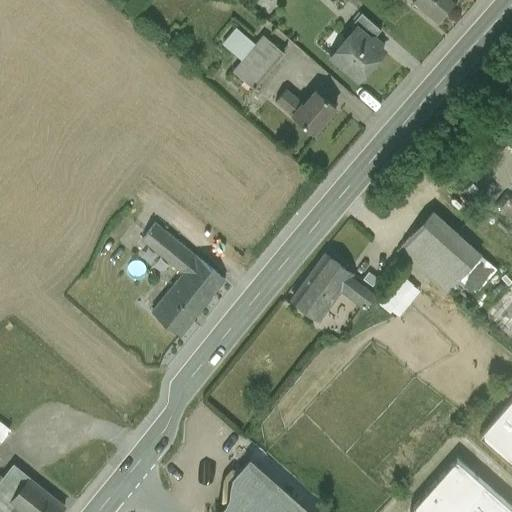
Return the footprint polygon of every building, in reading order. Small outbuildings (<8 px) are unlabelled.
[(148,0),(145,0),(123,26),(137,38),(161,11),(148,0)] [(441,0),(430,0),(429,1),(427,0),(402,0),(418,14),(413,20),(436,41),(459,16),(441,0)] [(382,47),(363,31),(352,43),(356,47),(358,45),(373,58),(382,47)] [(356,47),(333,74),(360,98),(385,69),(373,58),(358,45),(356,47)] [(264,52),(235,87),(256,104),(285,69),(264,52)] [(278,80),(292,91),(307,73),(294,62),(278,80)] [(337,122),(317,103),(304,118),(287,103),(277,115),(314,148),(337,122)] [(196,276),(154,242),(142,257),(184,291),(196,276)] [(462,294),(414,252),(399,269),(446,312),(462,294)] [(352,292),(326,273),(294,316),(321,335),(342,306),(352,292)] [(226,298),(197,275),(196,276),(184,291),(213,314),(226,298)] [(213,314),(184,291),(168,310),(197,333),(213,314)] [(352,292),(342,306),(365,323),(375,308),(352,292)] [(415,298),(402,313),(412,322),(425,307),(415,298)] [(197,333),(168,310),(152,330),(181,353),(197,333)] [(511,418),(481,454),(511,480),(511,418)] [(59,511),(64,506),(15,467),(3,481),(0,484),(0,507),(5,511),(12,503),(23,511),(59,511)] [(290,511),(250,477),(219,511),(290,511)] [(498,511),(458,477),(426,511),(498,511)]
